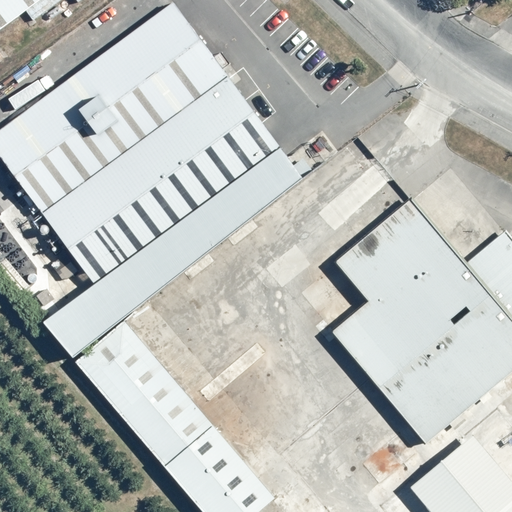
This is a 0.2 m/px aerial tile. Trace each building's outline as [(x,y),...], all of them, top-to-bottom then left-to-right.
[(161,0),(157,0),(0,117),(0,160),(88,276),(269,143),(161,0)] [(0,0),(0,15),(19,0),(0,0)] [(88,276),(34,318),(201,511),(236,511),(259,492),(110,318),(292,172),(269,143),(88,276)] [(511,330),(448,254),(395,191),(321,253),(355,293),(317,324),(409,434),(511,348),(511,330)] [(448,254),(511,330),(511,251),(487,222),(448,254)] [(511,511),(511,492),(456,426),(395,477),(423,511),(511,511)] [(370,444),(367,440),(353,451),(380,484),(415,456),(391,427),(370,444)]
